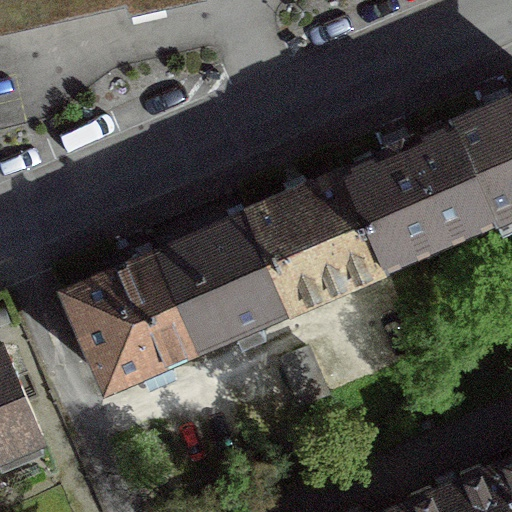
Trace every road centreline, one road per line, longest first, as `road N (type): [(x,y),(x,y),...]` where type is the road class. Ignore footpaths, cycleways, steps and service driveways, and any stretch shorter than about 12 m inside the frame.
road 1 (residential): [(0,256),(115,511),(294,511),(511,419)]
road 2 (residential): [(511,15),(0,234)]
